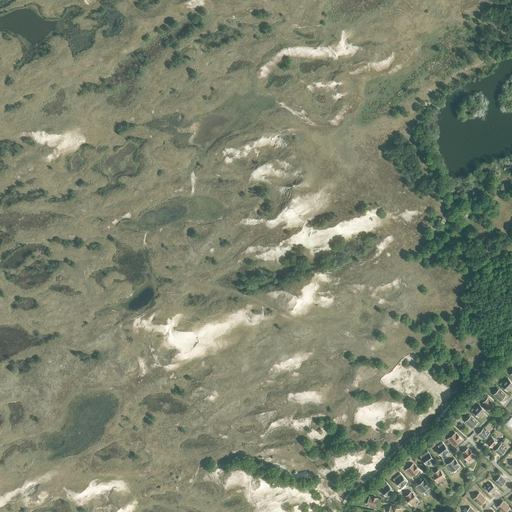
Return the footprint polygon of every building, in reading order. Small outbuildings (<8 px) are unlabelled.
[(502,385),(507,390),(511,385),(511,382),(508,378),(502,385)] [(494,394),(500,401),(506,395),(499,389),(494,394)] [(483,402),(489,409),(495,403),(489,397),(483,402)] [(473,411),(479,417),(485,410),(479,405),(473,411)] [(465,422),(472,428),(477,422),(471,416),(465,422)] [(478,434),(483,439),(488,434),(483,429),(478,434)] [(459,436),(459,437),(455,433),(449,438),(451,440),(449,442),(453,446),(461,439),(460,439),(461,439),(459,436)] [(487,442),(492,447),(497,442),(492,437),(487,442)] [(446,452),(446,453),(449,451),(448,451),(448,450),(443,442),(438,446),(439,447),(437,449),(442,455),(446,452)] [(495,450),(500,455),(505,450),(500,445),(495,450)] [(469,448),(469,449),(468,448),(466,450),(462,454),(467,460),(470,458),(471,459),(475,456),(469,448)] [(431,461),(431,462),(434,460),(433,459),(428,451),(423,454),(424,456),(422,457),(426,464),(431,461)] [(456,462),(457,461),(455,459),(454,459),(446,465),(449,469),(451,468),(453,471),(459,466),(456,462)] [(417,467),(417,468),(413,464),(407,469),(409,471),(408,473),(411,477),(419,470),(419,469),(417,467)] [(440,470),(439,469),(437,471),(433,474),(437,481),(440,479),(441,481),(445,478),(440,470)] [(404,483),(405,484),(407,482),(406,481),(407,481),(400,473),(396,477),(397,478),(395,480),(400,486),(404,483)] [(496,481),(501,486),(506,481),(500,476),(496,481)] [(426,482),(427,482),(425,480),(424,480),(417,486),(420,490),(421,489),(424,492),(430,486),(426,482)] [(391,493),(393,491),(387,483),(382,487),(384,488),(381,490),(386,496),(391,493)] [(486,488),(491,493),(496,488),(491,483),(486,488)] [(412,492),(411,491),(409,493),(409,494),(405,497),(410,504),(413,502),(414,503),(418,500),(412,492)] [(474,499),(480,505),(486,499),(479,493),(474,499)] [(375,497),(375,498),(370,496),(367,504),(370,505),(369,506),(375,508),(378,499),(377,499),(378,498),(375,497)] [(498,507),(502,511),(504,511),(509,507),(503,501),(498,507)]
